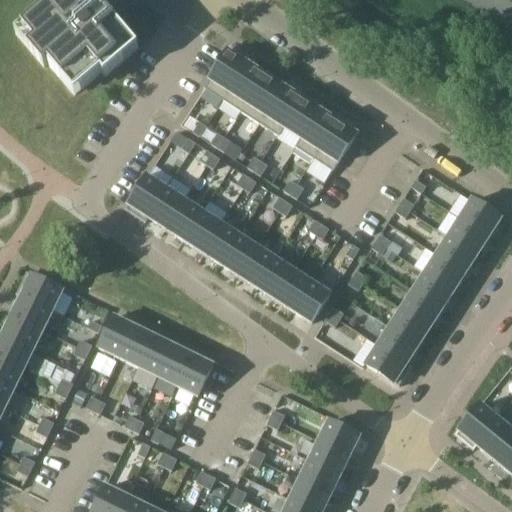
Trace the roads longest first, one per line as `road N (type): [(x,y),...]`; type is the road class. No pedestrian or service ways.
road 1 (residential): [(406,443),(89,211),(87,200),(215,0)]
road 2 (residential): [(511,197),(237,0)]
road 3 (residential): [(406,443),(511,288)]
